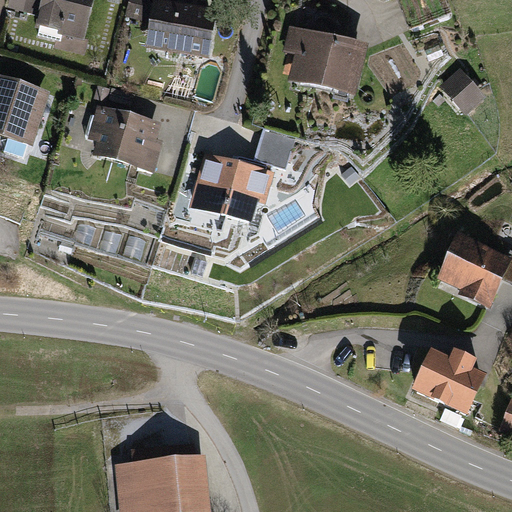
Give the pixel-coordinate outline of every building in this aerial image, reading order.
[(40,18),(44,0),(12,0),(9,10),(40,18)] [(44,0),(40,18),(37,30),(58,36),(57,37),(85,44),(95,0),(44,0)] [(130,0),(125,20),(147,26),(152,8),(147,0),(130,0)] [(217,14),(155,4),(147,51),(209,61),(217,14)] [(370,51),(290,30),(284,54),(296,57),(289,84),(356,102),(370,51)] [(488,102),(460,71),(440,89),(468,120),(488,102)] [(51,97),(0,81),(0,140),(34,151),(51,97)] [(110,92),(98,89),(94,103),(106,106),(110,92)] [(161,129),(98,112),(89,143),(98,145),(94,160),(156,177),(165,145),(157,143),(161,129)] [(264,132),(255,164),(285,173),(294,140),(264,132)] [(276,176),(206,157),(190,212),(253,229),(259,208),(267,210),(276,176)] [(0,192),(0,217),(20,225),(28,203),(0,192)] [(511,267),(511,262),(459,239),(438,285),(493,310),(505,284),(511,267)] [(452,366),(434,359),(415,401),(470,425),(490,382),(476,376),(479,369),(455,358),(452,366)] [(511,406),(501,436),(511,439),(511,406)] [(132,450),(133,462),(194,457),(193,445),(132,450)] [(133,462),(114,464),(118,511),(211,511),(206,456),(194,457),(133,462)]
